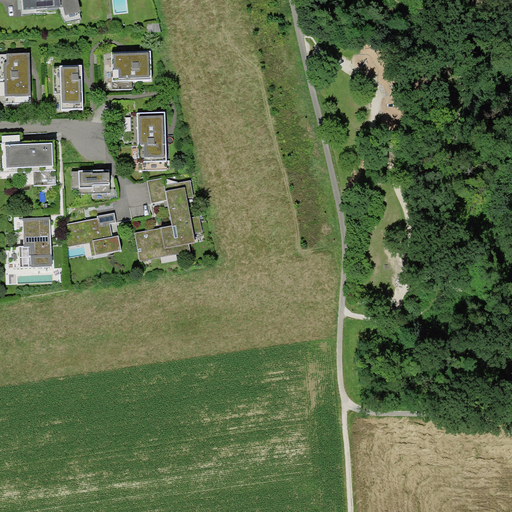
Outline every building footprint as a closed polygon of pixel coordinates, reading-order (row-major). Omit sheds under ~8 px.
[(34,0),(35,4),(35,9),(64,6),(66,14),(78,11),(79,11),(76,0),(34,0)] [(151,81),(150,52),(132,53),(111,53),(112,90),(132,89),(132,82),(151,81)] [(5,104),(31,103),(30,71),(29,54),(0,54),(0,79),(4,79),(5,104)] [(61,111),(83,110),(82,77),(82,66),(53,67),(54,94),(61,94),(61,111)] [(139,171),(167,170),(166,138),(165,113),(131,114),(132,146),(138,146),(139,171)] [(34,186),(56,185),(54,142),(18,143),(16,143),(15,134),(0,134),(0,174),(33,173),(34,186)] [(79,194),(110,193),(109,171),(102,171),(71,172),(72,189),(79,189),(79,194)] [(189,218),(185,197),(192,196),(189,182),(190,182),(190,181),(164,185),(163,178),(147,181),(151,204),(167,201),(168,205),(171,222),(189,218)] [(120,251),(121,251),(114,213),(97,216),(97,218),(88,220),(65,224),(66,248),(68,247),(67,246),(94,241),(96,254),(120,250),(120,251)] [(189,243),(194,242),(192,233),(201,231),(198,218),(199,217),(199,216),(189,218),(171,222),(172,225),(172,226),(176,245),(189,243)] [(50,228),(50,218),(22,219),(23,247),(5,248),(6,254),(8,253),(9,269),(52,267),(50,228)] [(163,228),(134,233),(140,261),(141,261),(141,260),(189,251),(189,252),(190,252),(189,243),(176,245),(172,226),(163,228)]
